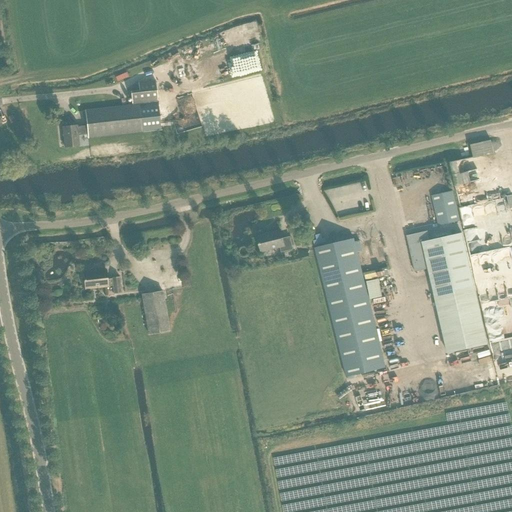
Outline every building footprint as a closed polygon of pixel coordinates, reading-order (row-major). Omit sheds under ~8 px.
[(162,56),(150,60),(153,67),(165,62),(162,56)] [(124,82),(127,80),(127,79),(136,75),(133,67),(121,72),(109,76),(112,86),(124,82)] [(132,104),(158,101),(155,81),(138,83),(139,91),(130,92),(132,104)] [(63,127),(65,147),(79,146),(78,135),(88,134),(88,138),(143,132),(140,105),(85,111),(87,126),(77,127),(77,126),(63,127)] [(471,145),(474,159),(495,155),(492,141),(471,145)] [(439,226),(459,221),(452,191),(432,196),(439,226)] [(511,196),(497,200),(500,212),(511,209),(511,196)] [(270,234),(258,237),(262,251),(280,247),(282,252),(293,249),(290,237),(283,239),(281,230),(270,233),(270,234)] [(488,344),(462,232),(430,240),(428,231),(406,236),(415,272),(428,269),(447,353),(488,344)] [(347,377),(386,367),(354,239),(315,248),(347,377)] [(106,270),(83,272),(85,289),(113,286),(114,293),(121,292),(119,277),(112,278),(113,279),(107,280),(106,270)] [(378,279),(366,281),(370,299),(382,297),(378,279)] [(162,292),(141,296),(148,335),(169,331),(162,292)]
